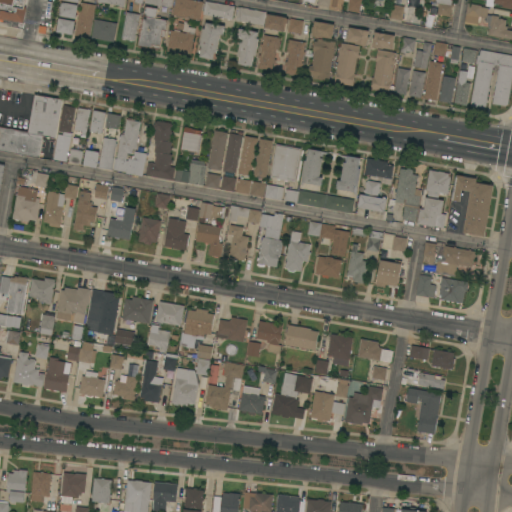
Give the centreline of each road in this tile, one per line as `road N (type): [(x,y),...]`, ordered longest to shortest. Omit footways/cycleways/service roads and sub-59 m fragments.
road 1 (residential): [(0,243),(511,337)]
road 2 (tertiary): [(511,464),(0,406)]
road 3 (tertiary): [(0,440),(511,494)]
road 4 (secondary): [(96,75),(435,137)]
road 5 (tertiary): [(511,218),(461,511)]
road 6 (tertiary): [(488,511),(511,366)]
